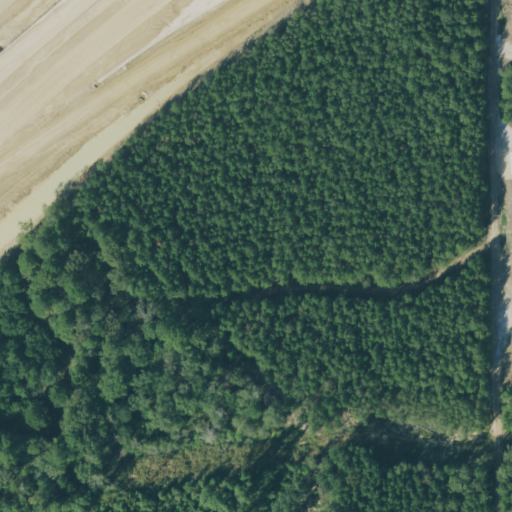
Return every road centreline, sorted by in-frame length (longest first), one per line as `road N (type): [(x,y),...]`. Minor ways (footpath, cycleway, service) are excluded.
road 1 (residential): [(494,511),(497,0)]
road 2 (motorway): [(0,177),(270,0)]
road 3 (motorway): [(0,136),(155,0)]
